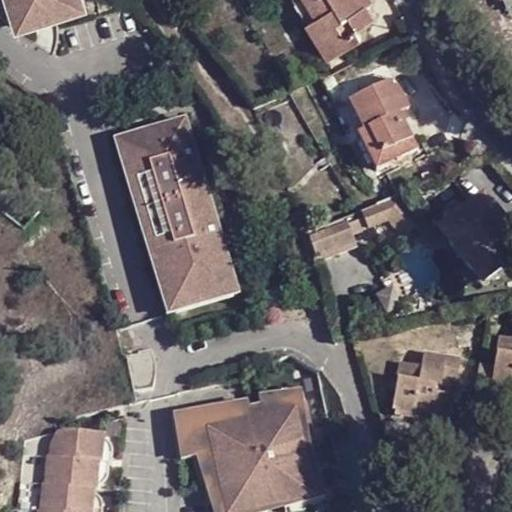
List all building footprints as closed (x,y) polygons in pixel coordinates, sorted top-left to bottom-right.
[(13,0),(23,29),(31,26),(23,0),(13,0)] [(23,0),(31,26),(83,10),(79,0),(23,0)] [(313,0),(307,3),(315,19),(306,23),(327,59),(362,41),(356,31),(374,22),(366,7),(371,4),(368,0),(313,0)] [(393,81),(343,107),(356,136),(352,139),(368,174),(416,153),(399,117),(408,112),(393,81)] [(227,246),(188,120),(121,140),(126,159),(135,156),(161,240),(151,243),(157,261),(166,258),(183,311),(234,296),(220,248),(227,246)] [(135,156),(126,159),(151,243),(161,240),(135,156)] [(487,197),(447,228),(447,231),(452,247),(459,259),(471,271),(484,280),(511,259),(511,223),(510,222),(505,222),(487,197)] [(374,207),(334,224),(340,239),(360,231),(380,245),(396,222),(374,207)] [(334,224),(307,236),(314,263),(338,254),(335,241),(340,239),(334,224)] [(173,315),(183,311),(166,258),(157,261),(173,315)] [(511,341),(500,340),(496,369),(482,367),(478,392),(495,394),(496,383),(511,384),(511,341)] [(125,354),(129,390),(154,388),(150,351),(125,354)] [(439,410),(438,420),(437,426),(452,428),(456,399),(443,398),(445,383),(457,385),(460,364),(425,358),(423,369),(400,366),(394,414),(417,417),(419,407),(439,410)] [(315,492),(294,403),(248,415),(249,417),(180,434),(189,467),(207,462),(215,495),(221,494),(225,511),(281,511),(287,511),(283,499),(315,492)] [(417,417),(438,420),(439,410),(419,407),(417,417)] [(55,452),(55,461),(107,468),(110,442),(72,436),(63,438),(55,452)] [(53,461),(49,489),(99,496),(101,496),(105,468),(53,461)] [(47,488),(43,511),(97,511),(99,496),(49,489),(47,488)]
